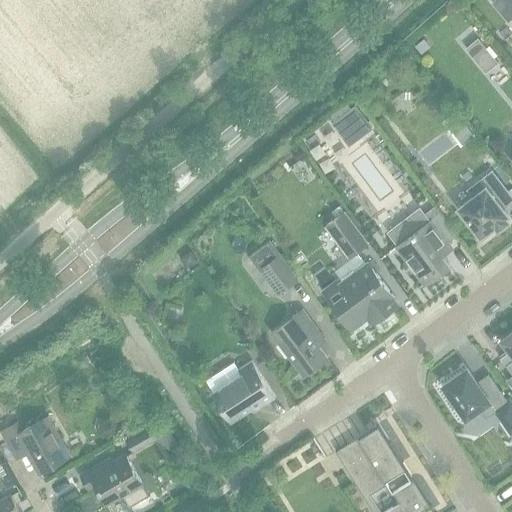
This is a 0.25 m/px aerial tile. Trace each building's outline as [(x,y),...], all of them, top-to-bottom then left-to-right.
[(474,196),(459,207),(481,235),(495,224),(498,228),(508,220),(505,216),(507,214),(496,200),(507,192),(492,171),(469,189),(474,196)] [(398,244),(395,246),(424,284),(450,265),(440,252),(451,244),(431,218),(429,220),(419,207),(388,231),(398,244)] [(326,225),(349,256),(367,242),(344,211),(326,225)] [(259,269),(277,293),(298,278),(279,253),(259,269)] [(335,281),(322,290),(351,329),(367,317),(372,323),(398,304),(393,297),(394,297),(368,261),(365,264),(356,253),(334,270),(342,281),(338,284),(335,281)] [(271,331),(278,341),(304,375),(328,357),(311,334),(318,329),(302,308),(271,331)] [(511,351),(511,352),(502,360),(511,373),(511,332),(503,339),(511,351)] [(234,361),(205,379),(213,391),(212,392),(230,421),(260,402),(262,405),(275,396),(252,360),(239,368),(234,361)] [(511,402),(509,399),(506,400),(491,378),(480,386),(467,368),(443,384),(451,395),(448,397),(448,400),(453,407),(456,407),(458,406),(466,417),(479,408),(485,416),(497,409),(504,419),(502,420),(511,433),(511,432),(511,402)] [(69,454),(47,416),(21,430),(16,422),(2,430),(14,451),(25,445),(39,470),(69,454)] [(418,511),(430,505),(378,423),(335,450),(352,476),(356,473),(369,494),(387,483),(399,502),(383,511),(418,511)] [(142,481),(126,453),(105,465),(103,462),(81,474),(88,486),(96,482),(106,499),(121,490),(122,493),(142,481)] [(21,511),(11,493),(0,499),(0,511),(21,511)]
